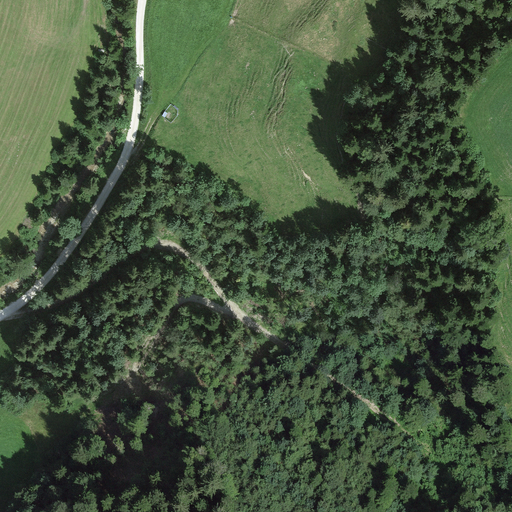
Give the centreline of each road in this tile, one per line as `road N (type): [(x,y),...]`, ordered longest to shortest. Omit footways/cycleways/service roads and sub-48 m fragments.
road 1 (track): [(0,318),(49,305),(135,252),(165,243),(193,258),(260,329),(417,440)]
road 2 (track): [(0,317),(60,268),(128,149),(142,0)]
